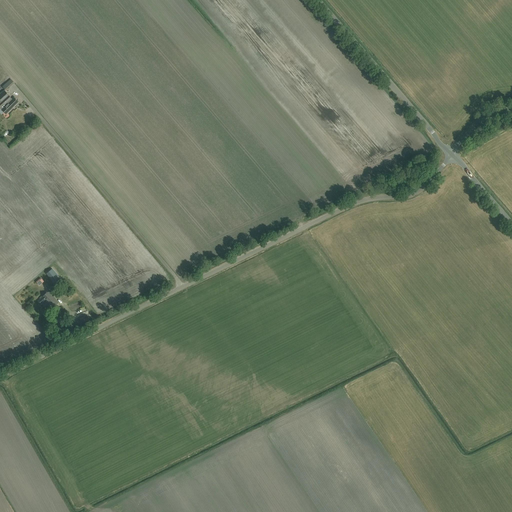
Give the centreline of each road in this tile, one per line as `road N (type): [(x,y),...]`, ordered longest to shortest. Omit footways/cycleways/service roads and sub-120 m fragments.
road 1 (unclassified): [(0,377),(349,205),(408,195),(451,154)]
road 2 (unclassified): [(451,154),(318,0)]
